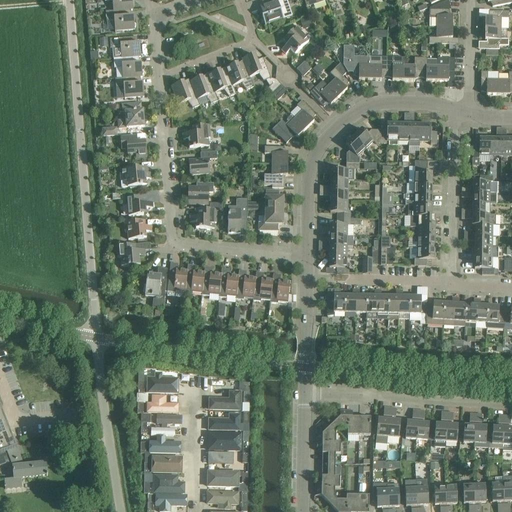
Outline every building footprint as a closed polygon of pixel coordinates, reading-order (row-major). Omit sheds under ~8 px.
[(104,0),(105,1),(112,1),(113,11),(106,12),(133,10),(132,0),(104,0)] [(269,0),(270,1),(260,5),(264,16),(262,17),(265,26),(284,19),(289,18),(291,17),(284,0),(269,0)] [(429,19),(429,27),(437,27),(452,28),(452,27),(454,27),(454,25),(454,22),(454,21),(452,21),(452,16),(449,16),(449,11),(449,2),(449,1),(432,8),(432,10),(429,10),(429,17),(429,19)] [(133,10),(106,12),(106,21),(114,21),(115,32),(135,30),(134,28),(136,27),(135,25),(134,24),(133,16),(131,17),(131,11),(133,10)] [(485,18),(485,29),(501,29),(501,19),(508,19),(509,12),(489,12),(489,18),(485,18)] [(309,18),(300,20),(301,24),(304,27),(311,24),(309,18)] [(302,31),(297,26),(283,40),(288,44),(281,50),(286,55),(290,50),(295,55),(308,42),(300,33),(302,31)] [(452,28),(437,27),(437,38),(429,38),(429,45),(448,45),(448,39),(452,39),(452,28)] [(386,38),(386,29),(378,30),(378,37),(386,38)] [(488,50),(498,51),(499,51),(499,46),(508,47),(508,40),(500,40),(501,29),(485,29),(485,41),(488,41),(488,50)] [(138,58),(141,58),(140,44),(137,44),(137,37),(109,39),(110,49),(112,48),(113,59),(138,57),(138,58)] [(343,46),(343,65),(348,72),(353,73),(353,77),(358,77),(358,81),(370,81),(370,58),(354,57),(354,46),(343,46)] [(253,88),(249,77),(258,74),(263,82),(270,79),(263,59),(256,61),(254,55),(242,60),(243,62),(243,61),(253,88)] [(138,57),(113,59),(114,68),(116,68),(117,79),(140,77),(140,78),(142,78),(142,76),(143,74),(143,72),(142,71),(141,64),(139,64),(138,58),(138,57)] [(370,58),(370,81),(381,81),(381,78),(387,78),(387,58),(370,58)] [(403,82),(404,66),(404,58),(387,58),(387,78),(392,78),(392,81),(403,82)] [(414,66),(404,66),(403,82),(415,82),(415,78),(420,78),(420,58),(414,58),(414,66)] [(437,82),(437,60),(427,60),(427,59),(420,58),(420,78),(426,78),(426,82),(437,82)] [(454,79),(455,59),(437,59),(437,60),(437,82),(448,82),(448,79),(454,79)] [(232,87),(233,87),(241,83),(246,91),(253,88),(243,61),(243,62),(225,68),(232,87)] [(303,77),(311,70),(304,62),(296,70),(303,77)] [(335,80),(328,87),(339,98),(347,90),(344,87),(349,83),(343,77),(346,74),(340,64),(330,74),(335,80)] [(215,94),(215,93),(223,90),(229,97),(236,95),(233,87),(232,87),(225,68),(208,75),(215,94)] [(481,72),(481,92),(486,92),(486,96),(498,96),(498,81),(488,80),(488,73),(481,72)] [(498,81),(498,96),(509,96),(509,93),(511,92),(511,72),(508,73),(508,81),(498,81)] [(197,100),(206,97),(211,104),(218,102),(215,93),(215,94),(208,75),(190,82),(197,100)] [(117,79),(115,79),(116,88),(123,88),(124,99),(144,97),(143,83),(141,84),(140,78),(140,77),(117,79)] [(175,99),(178,105),(187,102),(192,109),(199,106),(197,100),(190,82),(189,80),(171,87),(174,96),(173,97),(174,99),(175,99)] [(271,94),(281,85),(276,81),(267,89),(271,94)] [(310,93),(324,107),(328,103),(331,106),(339,98),(328,87),(323,81),(314,89),(310,93)] [(310,84),(306,87),(310,92),(314,88),(310,84)] [(287,92),(281,85),(271,94),(277,101),(287,92)] [(295,119),(306,130),(314,122),(311,120),(315,116),(302,102),(297,106),(302,112),(295,119)] [(126,121),(118,121),(118,129),(144,127),(143,111),(141,111),(140,104),(121,105),(122,109),(125,112),(126,121)] [(306,130),(295,119),(287,126),(282,121),(272,130),(279,137),(286,144),(295,136),(297,138),(306,130)] [(383,131),(383,144),(385,144),(386,144),(387,144),(387,142),(389,142),(389,146),(398,146),(398,142),(398,125),(387,125),(387,131),(383,131)] [(398,125),(398,142),(409,142),(409,125),(398,125)] [(409,142),(409,147),(419,147),(419,143),(420,125),(409,125),(409,142)] [(420,125),(419,143),(430,143),(430,145),(436,145),(436,133),(431,133),(431,125),(420,125)] [(209,126),(207,126),(193,127),(193,133),(183,134),(183,140),(189,140),(189,149),(208,147),(208,139),(210,138),(209,126)] [(102,129),(103,137),(117,136),(116,128),(102,129)] [(361,129),(353,137),(365,150),(373,142),(375,144),(383,144),(383,131),(371,130),(366,135),(361,129)] [(136,136),(120,137),(121,149),(127,149),(127,155),(136,154),(136,158),(146,157),(145,141),(136,142),(136,136)] [(353,137),(345,145),(350,150),(346,154),(346,164),(359,164),(359,159),(358,157),(365,150),(353,137)] [(473,146),(473,159),(479,159),(479,157),(490,157),(490,139),(479,139),(479,146),(473,146)] [(490,139),(490,157),(501,157),(501,139),(490,139)] [(501,139),(501,157),(511,157),(511,140),(501,139)] [(264,147),(264,154),(272,154),(272,165),(288,165),(288,154),(284,154),(284,148),(264,147)] [(217,160),(216,152),(200,153),(201,160),(189,161),(190,176),(209,174),(209,167),(209,160),(217,160)] [(331,170),(331,181),(348,181),(354,181),(355,170),(359,170),(359,164),(346,164),(346,170),(331,170)] [(264,175),(264,182),(264,186),(272,186),(272,189),(283,189),(284,182),(284,176),(287,176),(288,165),(272,165),(272,175),(264,175)] [(147,167),(120,170),(121,188),(130,187),(130,189),(136,188),(136,187),(146,186),(146,180),(151,179),(151,173),(148,174),(147,167)] [(415,167),(414,184),(432,185),(432,174),(427,174),(427,168),(415,167)] [(248,179),(248,188),(256,188),(256,179),(248,179)] [(331,181),(330,191),(348,192),(348,181),(331,181)] [(472,189),(472,194),(490,194),(496,194),(498,194),(498,183),(492,183),(490,183),(480,183),(480,182),(472,182),(472,189)] [(414,184),(414,195),(431,196),(432,185),(414,184)] [(208,186),(208,189),(189,188),(189,196),(191,196),(190,204),(205,205),(206,196),(208,196),(208,193),(213,193),(213,186),(208,186)] [(261,205),(261,211),(283,211),(283,198),(278,197),(278,191),(265,191),(265,205),(261,205)] [(330,191),(330,202),(347,203),(348,192),(330,191)] [(472,194),(472,204),(489,204),(496,204),(496,194),(490,194),(472,194)] [(405,195),(405,206),(408,206),(414,206),(431,206),(431,196),(414,195),(405,195)] [(142,197),(124,198),(125,205),(127,205),(128,217),(147,215),(146,209),(152,208),(152,202),(143,203),(142,197)] [(247,230),(247,211),(247,200),(236,200),(236,207),(228,207),(228,234),(240,235),(240,230),(247,230)] [(330,202),(330,213),(337,213),(337,219),(350,219),(350,213),(347,213),(347,203),(330,202)] [(472,204),(472,215),(489,215),(489,204),(472,204)] [(408,206),(408,217),(411,217),(414,217),(431,217),(431,206),(414,206),(408,206)] [(216,223),(217,210),(195,209),(195,217),(190,217),(190,223),(196,223),(196,229),(214,229),(214,223),(216,223)] [(261,211),(261,217),(259,217),(258,231),(265,231),(278,231),(278,225),(283,225),(283,211),(261,211)] [(472,215),(472,226),(492,226),(495,226),(495,215),(489,215),(472,215)] [(411,217),(410,228),(417,228),(435,228),(435,217),(431,217),(414,217),(411,217)] [(330,225),(330,236),(347,236),(353,236),(354,236),(354,235),(353,234),(353,228),(354,227),(354,226),(353,225),(360,225),(360,219),(350,219),(337,219),(337,225),(330,225)] [(145,227),(145,221),(124,222),(125,233),(127,233),(128,240),(146,239),(146,233),(152,232),(152,227),(145,227)] [(472,226),(475,226),(475,237),(492,237),(492,226),(472,226)] [(417,228),(417,238),(434,239),(435,228),(417,228)] [(330,236),(329,247),(347,247),(353,247),(353,236),(347,236),(330,236)] [(475,237),(475,248),(492,248),(492,237),(475,237)] [(390,238),(386,238),(381,238),(381,248),(389,249),(390,238)] [(408,238),(408,243),(417,243),(417,249),(434,250),(434,239),(417,238),(408,238)] [(138,244),(117,246),(118,258),(120,258),(121,267),(140,266),(139,257),(145,256),(145,250),(139,251),(138,244)] [(329,247),(329,258),(346,258),(347,247),(329,247)] [(475,248),(475,258),(492,259),(498,259),(498,248),(492,248),(475,248)] [(409,249),(409,260),(414,260),(414,266),(427,266),(427,261),(434,261),(434,250),(417,249),(409,249)] [(329,258),(329,269),(336,269),(336,275),(349,275),(349,269),(346,269),(346,258),(329,258)] [(363,258),(362,274),(371,274),(372,265),(372,258),(363,258)] [(475,258),(474,270),(482,270),(482,275),(494,276),(494,270),(492,270),(492,259),(475,258)] [(185,294),(188,265),(187,271),(178,270),(178,264),(170,264),(167,292),(175,293),(175,291),(185,292),(184,294),(185,294)] [(188,265),(185,294),(192,295),(192,293),(202,294),(201,296),(202,296),(205,267),(204,273),(195,272),(195,266),(188,265)] [(205,267),(202,296),(209,297),(209,295),(219,296),(219,298),(222,269),(221,275),(212,274),(212,268),(205,267)] [(158,269),(157,275),(147,273),(146,285),(143,286),(143,293),(145,295),(145,297),(155,298),(155,300),(153,299),(152,309),(163,310),(164,301),(167,270),(158,269)] [(236,300),(239,271),(238,277),(229,276),(229,270),(222,269),(219,298),(226,299),(226,297),(236,298),(236,300)] [(139,276),(134,271),(129,277),(135,281),(139,276)] [(239,271),(236,300),(243,301),(244,299),(253,300),(253,302),(256,273),(255,279),(246,278),(247,272),(239,271)] [(256,273),(253,302),(260,302),(261,300),(270,301),(270,303),(273,275),(272,281),(263,280),(264,274),(256,273)] [(273,275),(270,303),(277,304),(278,302),(288,303),(290,282),(280,281),(281,276),(273,275)] [(327,300),(327,316),(333,317),(333,313),(344,313),(345,296),(340,296),(340,290),(334,290),(333,300),(327,300)] [(345,296),(344,313),(355,313),(356,290),(352,290),(352,296),(345,296)] [(356,290),(355,313),(366,314),(366,296),(359,296),(359,290),(356,290)] [(366,314),(366,320),(377,320),(377,314),(377,291),(374,290),(374,296),(366,296),(366,314)] [(377,314),(377,320),(388,320),(388,297),(381,296),(381,291),(377,291),(377,314)] [(388,297),(388,320),(398,320),(398,314),(399,291),(396,291),(396,297),(388,297)] [(399,291),(398,314),(409,314),(410,297),(402,297),(402,291),(399,291)] [(409,321),(409,322),(420,322),(420,325),(426,325),(427,315),(427,307),(427,302),(421,302),(421,297),(410,297),(409,314),(409,321)] [(444,303),(443,326),(454,327),(455,298),(452,298),(452,304),(444,303)] [(455,298),(454,327),(464,327),(465,327),(465,322),(466,305),(458,304),(459,298),(455,298)] [(466,305),(465,322),(476,323),(477,300),(474,299),(473,305),(466,305)] [(476,323),(475,329),(486,330),(486,324),(487,306),(480,306),(480,300),(477,300),(476,323)] [(427,315),(426,325),(443,326),(444,303),(433,303),(433,308),(427,307),(427,315)] [(486,324),(486,330),(503,331),(504,312),(498,312),(499,307),(487,306),(486,324)] [(504,312),(503,331),(511,331),(511,307),(511,308),(511,312),(504,312)] [(138,383),(137,394),(138,394),(147,394),(147,390),(143,389),(144,374),(144,369),(138,369),(138,374),(138,383)] [(155,375),(155,379),(148,379),(147,390),(147,394),(176,394),(177,393),(178,392),(178,380),(161,379),(161,375),(161,374),(155,374),(155,375)] [(239,381),(239,388),(242,388),(241,392),(243,392),(249,392),(250,383),(239,381)] [(209,398),(209,410),(240,411),(240,392),(229,392),(229,399),(209,398)] [(138,394),(138,403),(143,403),(147,403),(148,394),(147,394),(138,394)] [(163,404),(163,397),(152,397),(152,404),(148,404),(147,404),(147,413),(178,414),(178,405),(166,404),(163,404)] [(0,454),(1,454),(7,452),(14,449),(16,448),(0,406),(0,454)] [(387,445),(387,438),(390,408),(384,408),(383,420),(378,419),(376,444),(387,445)] [(399,439),(399,432),(400,421),(395,421),(396,409),(390,408),(387,438),(399,439)] [(407,422),(406,432),(405,439),(416,440),(419,411),(413,410),(412,422),(407,422)] [(340,417),(331,426),(337,432),(338,431),(347,431),(348,412),(340,411),(340,417)] [(419,411),(416,440),(427,441),(429,424),(424,423),(425,412),(419,411)] [(347,431),(347,436),(359,436),(359,418),(352,418),(352,412),(348,412),(347,431)] [(445,448),(445,442),(447,413),(441,413),(440,425),(435,424),(434,447),(445,448)] [(453,413),(447,413),(445,442),(457,443),(458,426),(453,425),(453,413)] [(150,414),(143,414),(141,414),(141,423),(141,434),(146,434),(147,423),(150,423),(150,414)] [(463,443),(474,444),(476,414),(470,414),(469,426),(464,426),(463,443)] [(485,445),(486,439),(486,427),(481,427),(482,415),(476,414),(474,444),(485,445)] [(209,420),(209,432),(239,432),(240,432),(240,415),(229,415),(229,420),(209,420)] [(167,428),(167,425),(181,425),(181,417),(157,416),(157,425),(162,425),(162,428),(167,428)] [(489,443),(488,449),(503,450),(505,416),(498,416),(498,428),(493,427),(492,439),(492,443),(489,443)] [(503,450),(503,451),(511,451),(511,428),(510,428),(511,416),(505,416),(503,450)] [(359,418),(359,436),(370,436),(370,418),(359,418)] [(240,423),(240,432),(249,432),(249,424),(243,423),(240,423)] [(336,433),(337,432),(331,426),(322,434),(316,434),(316,442),(335,442),(336,433)] [(151,434),(151,436),(174,437),(174,435),(174,429),(159,429),(159,427),(156,427),(156,429),(151,429),(151,434)] [(209,434),(208,451),(241,452),(241,435),(209,434)] [(165,437),(157,437),(157,443),(150,443),(149,453),(180,454),(180,444),(165,443),(165,437)] [(56,442),(51,444),(53,453),(59,452),(56,442)] [(322,465),(335,466),(335,454),(340,454),(340,442),(335,442),(316,442),(316,447),(322,447),(322,465)] [(13,479),(4,480),(5,489),(22,487),(21,478),(47,475),(46,464),(24,466),(21,466),(14,449),(7,452),(9,457),(11,462),(13,467),(12,467),(13,479)] [(208,453),(208,464),(233,465),(233,453),(208,453)] [(152,473),(181,474),(181,459),(164,458),(159,458),(152,458),(152,473)] [(322,465),(322,471),(321,484),(315,484),(315,488),(335,489),(339,489),(340,477),(335,477),(335,466),(322,465)] [(208,472),(208,487),(238,488),(238,473),(208,472)] [(242,477),(242,483),(247,484),(248,484),(248,472),(239,472),(239,477),(242,477)] [(144,474),(144,483),(150,483),(154,483),(154,476),(150,474),(144,474)] [(154,483),(154,493),(184,494),(184,484),(177,484),(177,477),(154,476),(154,483)] [(495,485),(491,485),(492,491),(492,503),(497,502),(497,511),(503,511),(502,479),(502,478),(495,478),(495,485)] [(511,478),(502,479),(503,511),(509,511),(509,502),(511,501),(511,478)] [(428,506),(427,488),(427,480),(416,481),(416,489),(417,511),(423,511),(423,506),(428,506)] [(411,511),(417,511),(416,489),(416,481),(404,481),(406,507),(411,507),(411,511)] [(373,485),(373,503),(377,502),(377,508),(382,508),(382,511),(388,511),(387,485),(387,484),(373,485)] [(398,485),(387,485),(388,511),(394,511),(394,507),(399,507),(399,496),(398,490),(398,485)] [(474,486),(474,511),(480,511),(481,503),(486,503),(485,485),(474,486)] [(474,511),(474,486),(462,487),(463,504),(468,504),(468,511),(474,511)] [(445,488),(446,511),(452,511),(452,505),(457,504),(456,487),(445,488)] [(334,498),(335,489),(315,488),(315,496),(321,496),(330,505),(336,499),(334,498)] [(446,511),(445,488),(434,488),(435,505),(440,505),(440,511),(446,511)] [(238,494),(208,493),(207,504),(218,505),(225,505),(224,510),(230,510),(230,505),(237,505),(238,494)] [(186,506),(186,497),(156,496),(156,506),(160,506),(159,511),(170,511),(170,507),(185,507),(186,506)] [(346,501),(345,511),(357,511),(358,496),(346,496),(346,501)] [(358,496),(357,511),(368,511),(369,496),(358,496)] [(336,499),(330,505),(336,511),(345,511),(346,501),(337,501),(336,499)]
